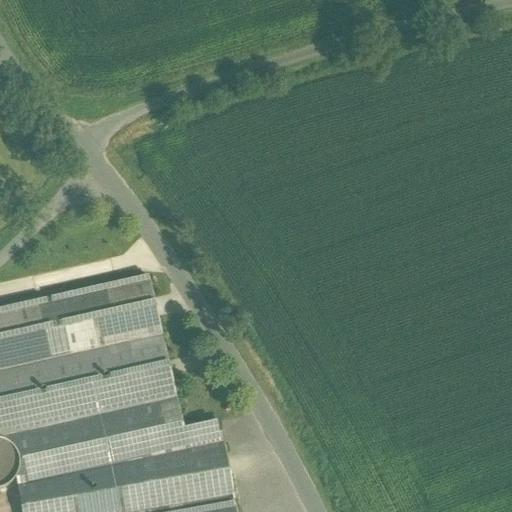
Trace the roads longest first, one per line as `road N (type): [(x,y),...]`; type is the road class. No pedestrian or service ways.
road 1 (unclassified): [(86,146),(183,99),(318,55),(511,8)]
road 2 (unclassified): [(320,511),(179,270),(105,171)]
road 3 (unclassified): [(105,171),(0,266)]
road 4 (unclassified): [(86,146),(0,44)]
